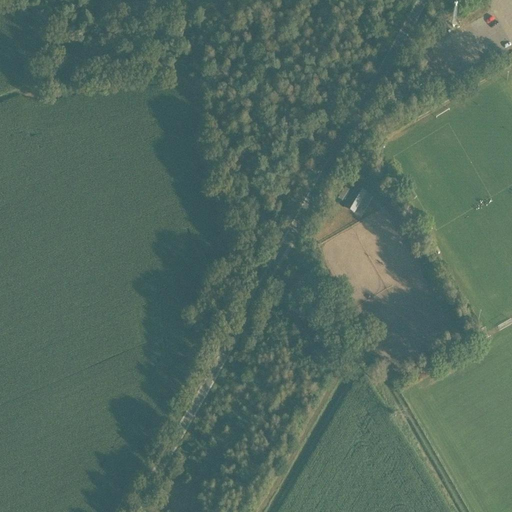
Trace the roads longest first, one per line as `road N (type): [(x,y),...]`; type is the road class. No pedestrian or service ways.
road 1 (unclassified): [(135,511),(423,0)]
road 2 (track): [(120,50),(185,85),(282,249)]
road 3 (track): [(79,64),(232,0)]
